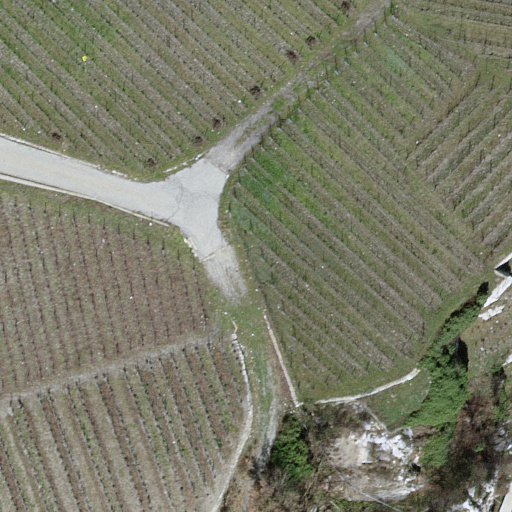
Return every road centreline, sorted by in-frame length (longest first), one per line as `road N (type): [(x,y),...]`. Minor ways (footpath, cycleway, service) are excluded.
road 1 (unknown): [(175,209),(223,267),(266,377)]
road 2 (unclassified): [(0,157),(175,209)]
